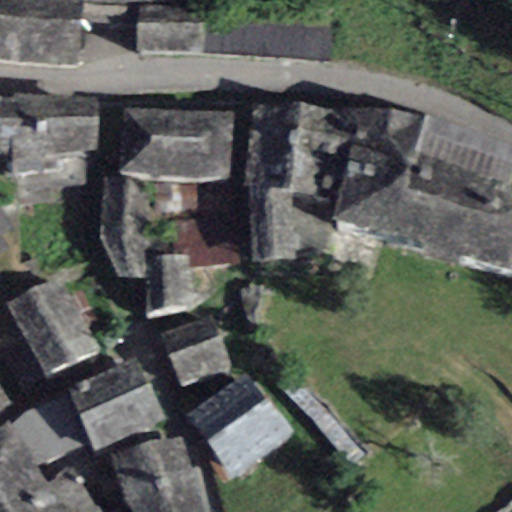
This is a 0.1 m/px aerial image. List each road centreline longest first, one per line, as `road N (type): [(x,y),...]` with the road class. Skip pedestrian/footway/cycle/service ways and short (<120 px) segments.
road 1 (residential): [(99,82),(303,87),(414,103),(511,134)]
road 2 (residential): [(142,351),(92,250),(99,82)]
road 3 (residential): [(212,511),(142,351)]
road 4 (residential): [(0,428),(142,351)]
